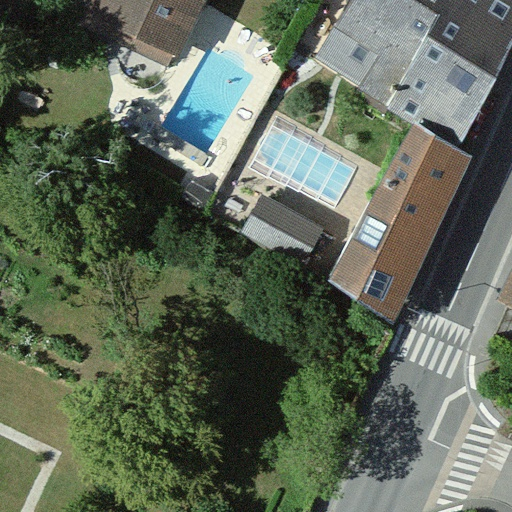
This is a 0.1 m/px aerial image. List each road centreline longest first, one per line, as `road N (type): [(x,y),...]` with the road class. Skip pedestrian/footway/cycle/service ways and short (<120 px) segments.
road 1 (tertiary): [(511,165),(401,426)]
road 2 (residential): [(401,426),(511,475)]
